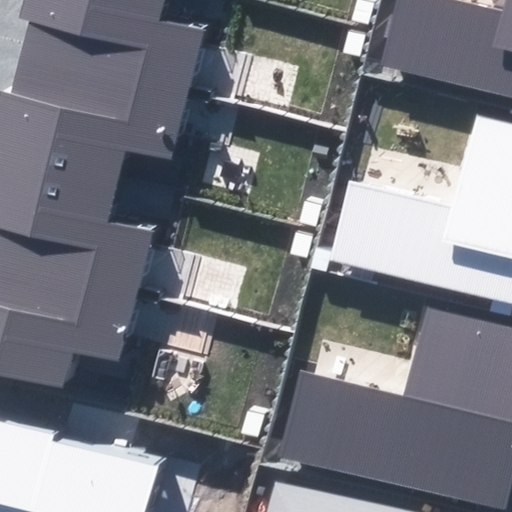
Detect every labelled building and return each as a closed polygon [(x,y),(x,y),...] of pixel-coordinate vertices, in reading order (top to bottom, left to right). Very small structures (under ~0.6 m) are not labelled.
[(39,38),(197,81),(212,23),(172,12),(175,0),(36,0),(35,7),(47,10),(43,25),(39,38)] [(408,0),(394,57),(511,85),(511,1),(504,0),(408,0)] [(178,149),(197,81),(39,38),(32,64),(27,83),(15,79),(0,139),(0,145),(130,180),(138,138),(178,149)] [(344,249),(511,289),(511,112),(488,107),(467,193),(364,168),(344,249)] [(130,180),(0,145),(0,247),(146,286),(162,224),(121,213),(130,180)] [(0,357),(81,377),(89,344),(129,354),(146,286),(0,247),(0,357)] [(292,442),(511,494),(511,315),(440,299),(418,388),(311,362),(292,442)] [(0,511),(99,511),(102,504),(132,511),(159,511),(174,454),(74,428),(76,419),(0,399),(0,511)] [(451,511),(294,470),(283,511),(271,508),(270,511),(451,511)]
